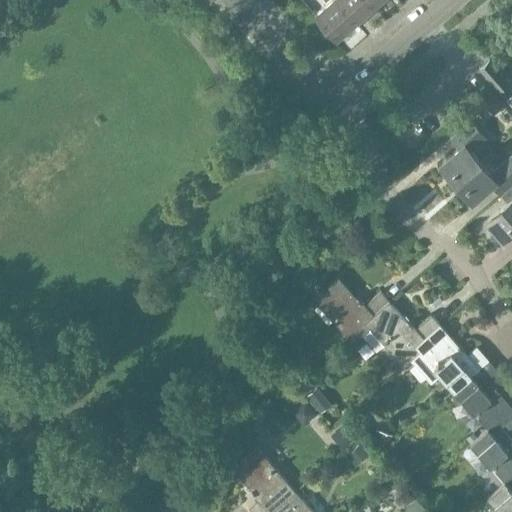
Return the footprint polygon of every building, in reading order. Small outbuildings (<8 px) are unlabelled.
[(357,22),(337,0),(331,0),(316,13),(338,38),(357,22)] [(369,0),(337,0),(357,22),(375,6),(369,0)] [(478,69),(498,92),(508,83),(488,60),(478,69)] [(495,97),(484,106),(493,116),(503,107),(495,97)] [(458,146),(438,163),(455,182),(475,164),(479,161),(469,149),(486,135),(471,118),(450,136),(458,146)] [(475,164),(455,182),(471,201),(491,184),(500,193),(511,182),(511,152),(489,172),(479,161),(475,164)] [(511,196),(487,219),(505,240),(511,233),(511,196)] [(353,342),(370,327),(364,320),(389,299),(384,294),(381,290),(365,304),(359,296),(358,297),(339,276),(314,297),(353,342)] [(403,365),(411,359),(420,351),(415,345),(440,323),(432,314),(416,328),(409,320),(408,321),(389,299),(364,320),(370,327),(403,365)] [(440,374),(455,390),(490,358),(478,344),(468,353),(460,344),(459,345),(440,323),(415,345),(420,351),(411,359),(431,382),(440,374)] [(455,390),(487,427),(492,432),(511,414),(511,406),(498,391),(500,390),(492,381),(502,372),(499,368),(490,358),(455,390)] [(311,388),(307,392),(313,399),(317,395),(311,388)] [(305,404),(292,414),(303,426),(315,416),(305,404)] [(470,442),(504,480),(509,486),(511,483),(511,437),(510,436),(511,433),(511,414),(492,432),(487,427),(470,442)] [(425,415),(419,420),(426,428),(432,423),(425,415)] [(332,435),(344,448),(360,433),(349,420),(332,435)] [(92,436),(103,448),(115,438),(104,426),(92,436)] [(376,426),(372,437),(388,443),(392,432),(376,426)] [(359,441),(347,453),(356,463),(369,451),(359,441)] [(247,509),(249,511),(270,511),(295,490),(257,446),(232,468),(251,489),(249,491),(258,500),(247,509)] [(396,474),(392,484),(405,489),(408,479),(396,474)] [(511,511),(511,483),(509,486),(504,480),(487,495),(501,511),(511,511)] [(314,511),(295,490),(270,511),(314,511)]
